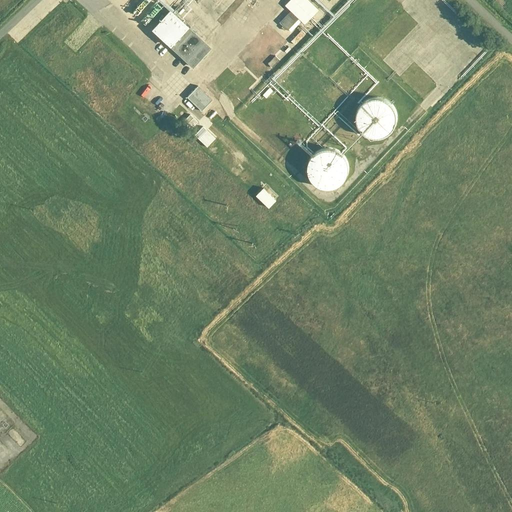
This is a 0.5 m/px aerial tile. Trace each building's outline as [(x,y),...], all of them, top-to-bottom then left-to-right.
[(304,0),(291,0),(284,8),(304,27),(318,13),(304,0)] [(168,13),(150,33),(192,70),(209,50),(168,13)] [(294,44),(304,33),(300,30),(291,41),(294,44)] [(325,51),(323,51),(321,53),(319,55),(318,57),(318,59),(319,62),(320,64),(323,66),(325,66),(328,66),(330,65),(332,63),(333,60),(334,58),(333,55),(332,53),(330,52),(328,51),(325,51)] [(304,71),(300,72),(296,73),(293,76),(291,80),(290,84),(291,88),(293,91),(296,94),(300,95),(303,96),(307,95),(310,93),(313,90),(314,86),(315,83),(314,79),(311,75),(308,73),(304,71)] [(218,94),(204,80),(186,99),(200,112),(218,94)] [(253,105),(276,85),(272,80),(248,100),(253,105)] [(379,100),(372,100),(365,103),(360,108),(357,114),(356,121),(357,128),(361,133),(366,137),(371,140),(378,140),(384,139),(389,136),(394,131),(396,125),(397,119),(395,112),(391,106),(385,102),(379,100)] [(270,103),(265,104),(261,106),(258,109),(256,113),(255,118),(256,123),(259,127),(262,131),(267,132),(272,132),(277,131),(281,127),(284,123),(285,118),(284,113),(282,109),(279,106),(274,104),(270,103)] [(189,130),(196,121),(188,114),(181,122),(189,130)] [(201,126),(192,135),(206,147),(214,138),(201,126)] [(329,152),(322,153),(316,156),(311,161),(308,167),(307,174),(308,180),(311,186),(316,190),(322,192),(328,193),(335,192),(340,188),(344,183),(347,178),(347,171),(346,164),(342,159),(336,154),(329,152)] [(264,180),(251,193),(263,206),(276,193),(264,180)]
